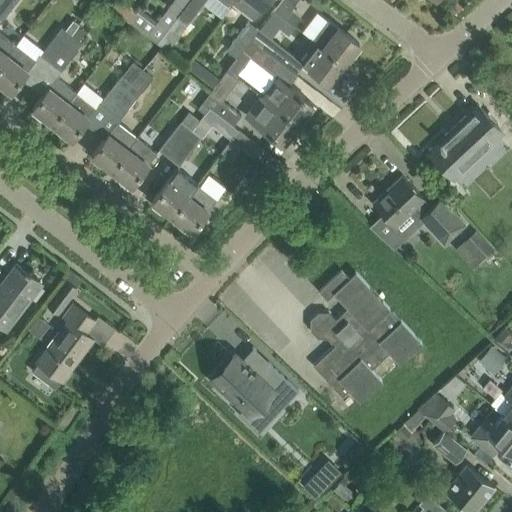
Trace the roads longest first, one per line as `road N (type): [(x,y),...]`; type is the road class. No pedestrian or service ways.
road 1 (residential): [(209,277),(443,59)]
road 2 (residential): [(209,277),(0,112)]
road 3 (residential): [(48,511),(103,412),(174,315)]
road 4 (residential): [(174,315),(0,181)]
